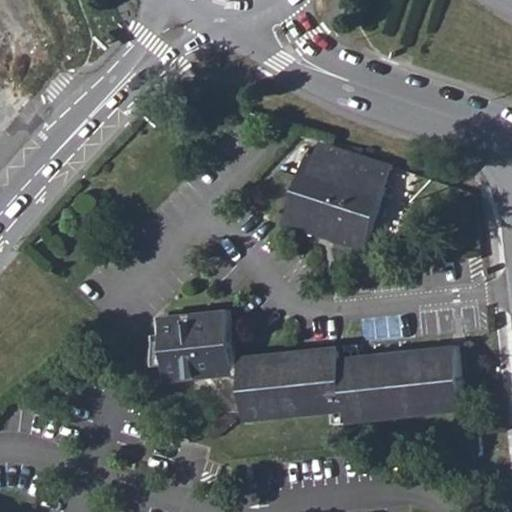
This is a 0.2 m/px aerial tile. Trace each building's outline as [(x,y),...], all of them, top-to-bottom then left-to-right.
[(286,224),(367,250),(396,161),(363,150),(362,154),(321,141),(317,151),(310,149),(286,224)] [(160,314),(165,378),(237,371),(237,365),(169,371),(165,318),(232,311),(231,306),(160,314)] [(237,365),(232,311),(165,318),(169,371),(237,365)] [(351,422),(467,411),(461,346),(344,358),(343,346),(242,356),(249,421),(350,412),(351,422)] [(484,453),(482,433),(458,435),(460,456),(484,453)]
